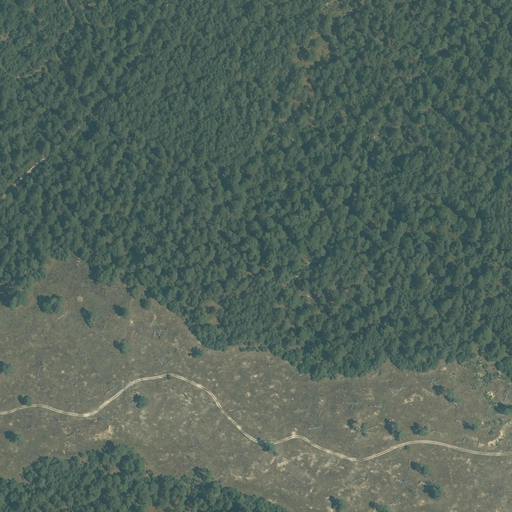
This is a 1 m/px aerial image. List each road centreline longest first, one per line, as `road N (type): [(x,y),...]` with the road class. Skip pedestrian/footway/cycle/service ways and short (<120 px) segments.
road 1 (track): [(511,452),(424,441),(351,459),(299,436),(258,442),(207,391),(173,375),(136,380),(87,415),(40,405),(0,413)]
road 2 (track): [(0,199),(111,94),(171,0)]
